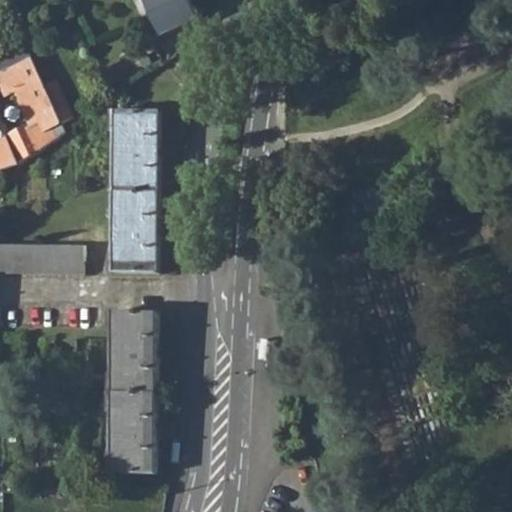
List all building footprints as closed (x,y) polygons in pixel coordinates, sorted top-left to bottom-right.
[(147,0),(164,36),(201,19),(193,1),(192,0),(147,0)] [(20,66),(34,59),(29,48),(23,51),(17,62),(20,66)] [(53,100),(46,85),(34,59),(20,66),(15,68),(24,86),(15,90),(31,126),(11,135),(20,154),(24,165),(41,153),(69,134),(63,123),(53,100)] [(53,100),(63,95),(56,80),(46,85),(53,100)] [(53,100),(63,123),(74,118),(63,95),(53,100)] [(117,275),(160,275),(163,113),(118,112),(117,275)] [(7,138),(0,141),(0,171),(20,166),(7,138)] [(0,272),(93,275),(94,247),(0,244),(0,272)] [(116,474),(159,475),(161,312),(116,312),(116,474)] [(265,346),(261,345),(260,368),(267,368),(268,346),(265,346)] [(182,443),(173,443),(172,464),(177,464),(181,465),(182,443)] [(16,509),(37,510),(37,507),(74,507),(73,492),(23,492),(16,509)]
